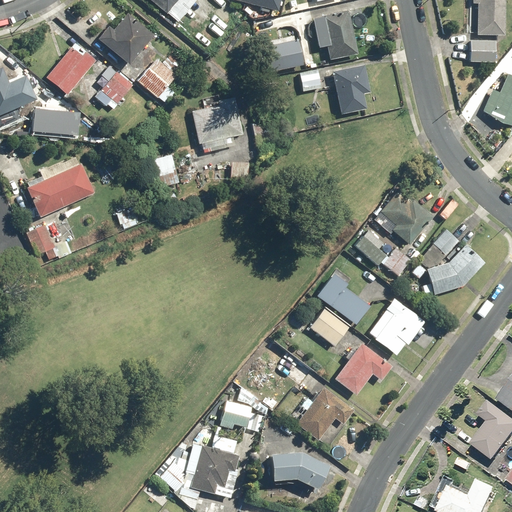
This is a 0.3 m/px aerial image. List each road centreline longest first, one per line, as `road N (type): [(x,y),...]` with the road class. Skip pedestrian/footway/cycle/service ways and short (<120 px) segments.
road 1 (residential): [(511,288),(400,438),(362,511)]
road 2 (tertiary): [(511,212),(443,141),(407,0)]
